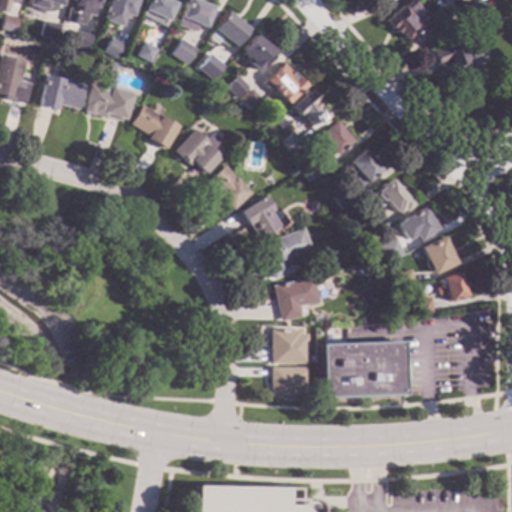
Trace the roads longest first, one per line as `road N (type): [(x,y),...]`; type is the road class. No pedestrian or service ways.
road 1 (primary): [(511,432),(356,451),(221,447),(87,422),(0,393)]
road 2 (residential): [(221,447),(223,375),(208,282),(161,223),(118,191),(0,156)]
road 3 (residential): [(511,160),(465,177),(303,0)]
road 4 (residential): [(465,177),(507,258),(511,398)]
